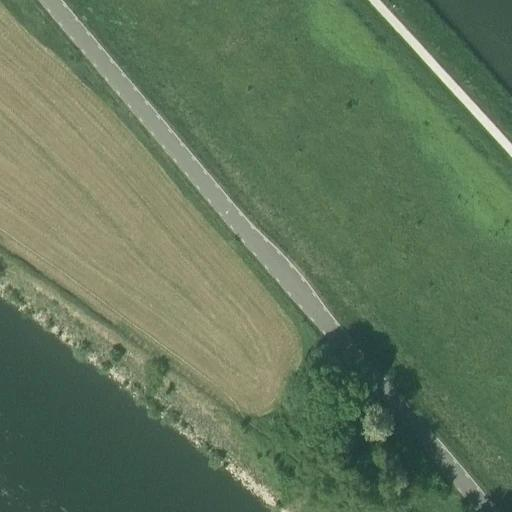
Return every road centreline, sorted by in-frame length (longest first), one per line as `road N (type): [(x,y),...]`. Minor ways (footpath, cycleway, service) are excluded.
road 1 (tertiary): [(481,511),(44,0)]
road 2 (track): [(0,244),(212,398),(269,422),(373,511)]
